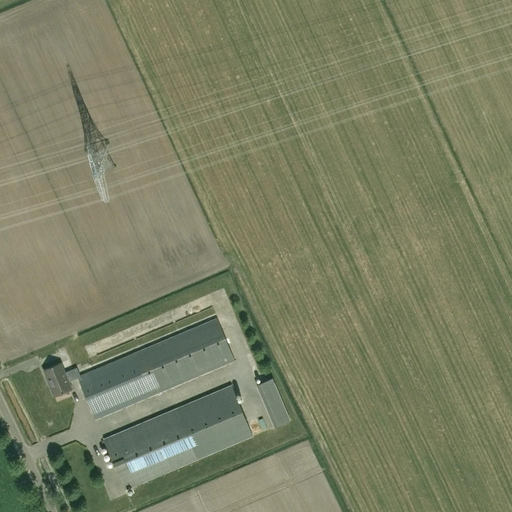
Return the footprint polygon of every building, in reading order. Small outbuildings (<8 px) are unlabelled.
[(219,301),(225,297),(220,287),(214,291),(219,301)] [(218,320),(81,376),(78,377),(79,378),(95,419),(235,363),(218,320)] [(78,367),(65,372),(61,363),(44,370),(50,384),(49,384),(53,396),(72,388),(69,382),(79,378),(78,377),(81,376),(78,367)] [(291,420),(273,377),(256,384),(274,427),(291,420)] [(234,387),(176,410),(104,440),(124,490),(254,437),(234,387)]
